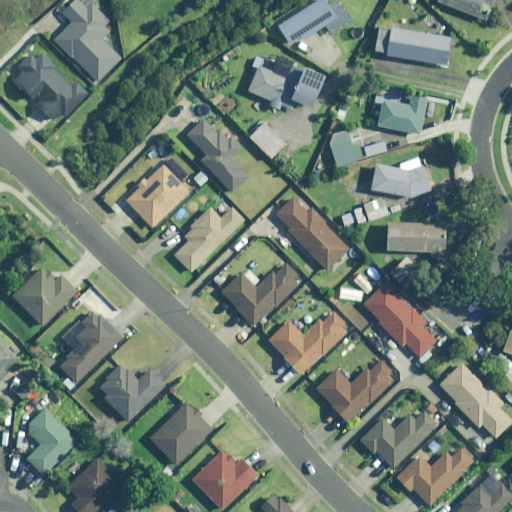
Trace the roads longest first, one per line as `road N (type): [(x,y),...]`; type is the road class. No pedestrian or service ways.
road 1 (residential): [(0,145),(219,354),(357,511)]
road 2 (residential): [(511,228),(479,154),(486,104),(511,63)]
